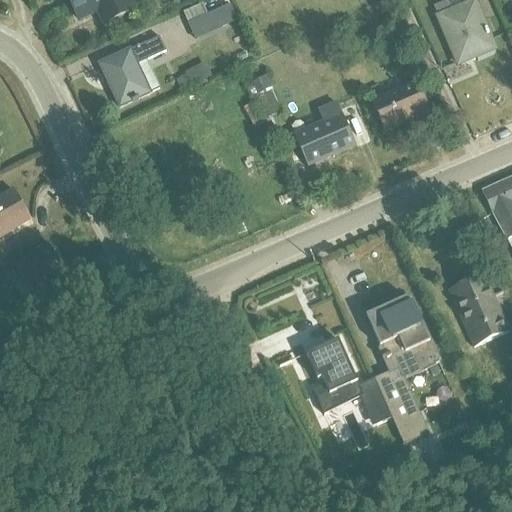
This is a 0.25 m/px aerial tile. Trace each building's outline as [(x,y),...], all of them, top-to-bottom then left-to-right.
[(104,28),(137,12),(131,0),(67,0),(79,23),(98,14),(104,28)] [(494,52),(473,2),(437,17),(458,67),(494,52)] [(203,7),(182,17),(195,44),(238,25),(231,8),(209,18),(203,7)] [(147,64),(166,54),(159,40),(99,68),(119,111),(160,92),(147,64)] [(187,79),(177,84),(182,94),(212,79),(205,65),(185,75),(187,79)] [(274,94),(266,79),(247,89),(276,146),(283,142),(272,121),(282,116),(279,110),(284,108),(277,93),(274,94)] [(431,116),(416,83),(371,103),(385,136),(431,116)] [(317,113),(323,125),(294,138),(307,170),(356,149),(336,105),(317,113)] [(264,128),(252,107),(244,111),(255,132),(264,128)] [(506,243),(507,242),(511,252),(511,181),(483,195),(506,243)] [(0,203),(0,240),(31,222),(15,195),(0,203)] [(30,261),(28,258),(14,268),(45,311),(60,301),(59,299),(75,287),(48,249),(30,261)] [(484,278),(448,294),(474,351),(480,348),(493,376),(511,366),(511,292),(511,291),(494,299),(484,278)] [(379,314),(366,320),(376,343),(390,375),(374,382),(404,447),(430,435),(406,384),(437,369),(436,367),(439,365),(410,300),(379,314)] [(324,419),(362,402),(374,430),(391,422),(373,383),(359,389),(338,344),(307,359),(318,383),(323,381),(326,388),(313,394),(324,419)] [(490,433),(475,441),(483,456),(498,449),(490,433)] [(353,485),(345,489),(349,499),(348,500),(353,511),(376,502),(371,490),(358,496),(353,485)]
